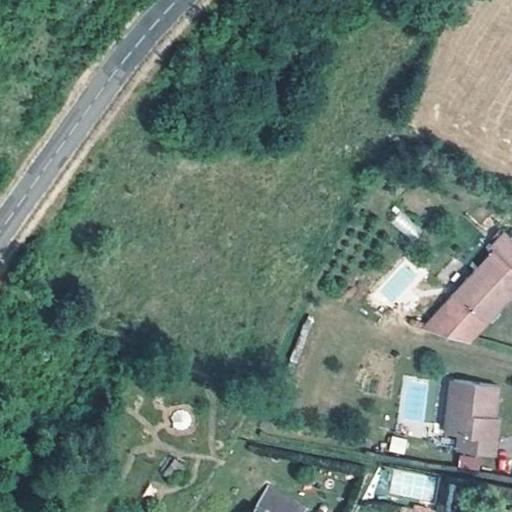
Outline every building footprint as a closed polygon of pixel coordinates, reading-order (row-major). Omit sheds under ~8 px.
[(494,254),(426,331),(438,334),(469,342),(511,294),(511,238),(507,234),(491,250),(494,254)] [(470,453),(484,455),(495,456),(500,418),(489,416),(491,402),(498,403),(501,385),(457,381),(449,434),(464,436),(462,452),(470,453)] [(408,442),(394,439),(391,452),(406,454),(408,442)] [(484,455),(470,453),(468,462),(483,464),(484,455)] [(393,468),(387,492),(430,502),(435,478),(393,468)] [(458,511),(462,487),(449,485),(446,509),(458,511)] [(258,511),(304,511),(305,510),(271,490),(258,511)]
